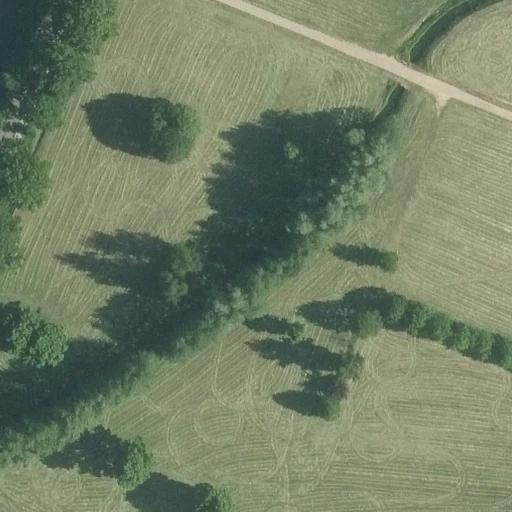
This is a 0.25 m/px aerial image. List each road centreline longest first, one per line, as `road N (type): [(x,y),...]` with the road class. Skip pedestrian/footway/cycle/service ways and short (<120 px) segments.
road 1 (track): [(237,0),(511,115)]
road 2 (tertiary): [(0,134),(55,0)]
